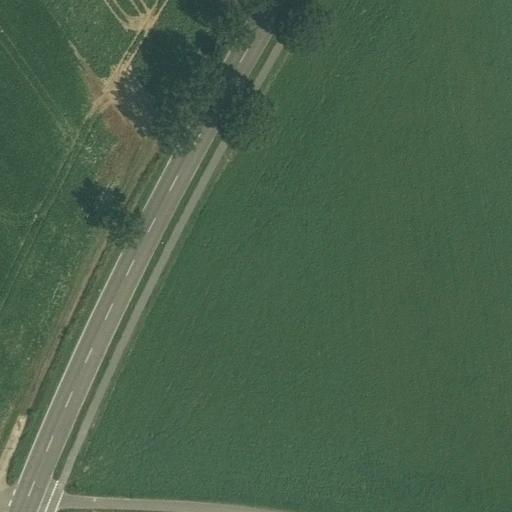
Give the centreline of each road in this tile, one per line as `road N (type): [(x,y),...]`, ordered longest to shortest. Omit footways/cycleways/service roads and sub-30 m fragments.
road 1 (tertiary): [(270,0),(147,221),(17,511)]
road 2 (track): [(0,457),(137,162),(234,0)]
road 3 (track): [(22,497),(246,511)]
